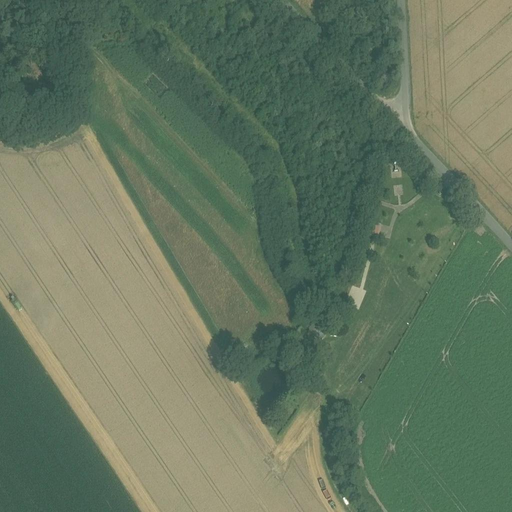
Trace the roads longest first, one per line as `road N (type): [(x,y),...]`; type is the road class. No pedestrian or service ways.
road 1 (unclassified): [(397,119),(511,249)]
road 2 (unclassified): [(284,0),(397,119)]
